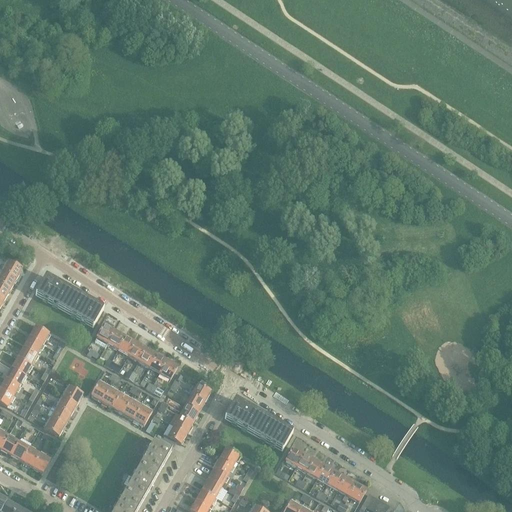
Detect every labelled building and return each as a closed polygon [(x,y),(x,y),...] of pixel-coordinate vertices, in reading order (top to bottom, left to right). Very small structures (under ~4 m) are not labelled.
[(15,281),(21,271),(8,263),(2,274),(15,281)] [(0,286),(9,292),(15,281),(2,274),(0,276),(0,286)] [(103,311),(45,279),(38,291),(37,291),(36,293),(37,294),(35,297),(92,329),(94,326),(95,326),(96,324),(103,311)] [(0,300),(3,303),(9,292),(0,286),(0,300)] [(69,340),(73,329),(64,326),(60,336),(69,340)] [(106,346),(114,333),(103,327),(96,340),(106,346)] [(42,347),(48,336),(35,329),(29,339),(42,347)] [(117,352),(124,339),(114,333),(106,346),(117,352)] [(36,358),(42,347),(29,339),(23,350),(36,358)] [(127,358),(135,345),(124,339),(117,352),(127,358)] [(138,364),(145,351),(135,345),(127,358),(138,364)] [(36,358),(23,350),(17,360),(30,368),(36,358)] [(95,357),(96,355),(90,351),(86,357),(91,360),(91,358),(97,362),(99,359),(95,357)] [(148,370),(156,357),(145,351),(138,364),(148,370)] [(159,377),(166,363),(156,357),(148,370),(159,377)] [(24,379),(30,368),(17,360),(11,371),(24,379)] [(112,364),(111,363),(108,370),(118,376),(122,369),(112,364)] [(169,382),(177,369),(166,363),(159,377),(169,382)] [(19,389),(24,379),(11,371),(5,381),(19,389)] [(128,382),(133,374),(128,372),(124,379),(128,382)] [(134,381),(137,377),(133,374),(128,382),(132,384),(133,384),(134,381)] [(183,383),(185,379),(179,375),(176,379),(183,383)] [(0,392),(13,400),(19,389),(5,381),(0,390),(0,392)] [(101,405),(109,391),(98,385),(91,399),(101,405)] [(82,397),(63,386),(61,388),(62,388),(61,391),(62,392),(59,397),(63,399),(76,407),(82,397)] [(176,394),(178,390),(172,386),(170,390),(176,394)] [(204,405),(210,394),(197,387),(191,397),(204,405)] [(51,392),(45,389),(42,394),(48,397),(51,392)] [(111,411),(119,397),(109,391),(101,405),(111,411)] [(0,406),(7,410),(13,400),(0,392),(0,406)] [(31,407),(36,398),(32,396),(29,401),(27,405),(31,407)] [(122,416),(130,403),(119,397),(111,411),(122,416)] [(198,415),(203,405),(204,405),(191,397),(185,408),(198,415)] [(70,418),(76,407),(63,399),(57,410),(70,418)] [(292,434),(235,401),(224,420),(282,453),(292,434)] [(132,422),(140,409),(130,403),(122,416),(132,422)] [(24,419),(30,409),(26,406),(20,417),(24,419)] [(192,426),(198,415),(185,408),(179,418),(192,426)] [(143,428),(150,415),(140,409),(132,422),(143,428)] [(36,418),(39,413),(33,410),(31,415),(36,418)] [(64,429),(70,418),(57,410),(51,421),(64,429)] [(186,436),(192,426),(179,418),(173,429),(186,436)] [(58,439),(64,429),(51,421),(45,431),(58,439)] [(180,447),(186,436),(173,429),(167,439),(180,447)] [(0,451),(1,452),(8,439),(0,434),(0,451)] [(11,458),(19,445),(8,439),(1,452),(11,458)] [(137,511),(171,453),(159,446),(156,444),(156,445),(154,444),(120,504),(116,511),(115,511),(137,511)] [(21,464),(29,450),(19,445),(11,458),(21,464)] [(31,470),(39,456),(29,450),(21,464),(31,470)] [(296,470),(303,456),(292,450),(285,464),(296,470)] [(233,469),(239,459),(225,451),(219,461),(233,469)] [(42,476),(50,462),(39,456),(31,470),(42,476)] [(306,476),(313,462),(303,456),(296,470),(306,476)] [(227,479),(233,469),(219,461),(213,471),(227,479)] [(317,482),(324,468),(313,462),(306,476),(317,482)] [(327,487),(334,474),(324,468),(317,482),(327,487)] [(221,490),(227,479),(213,471),(207,482),(221,490)] [(338,493),(345,480),(334,474),(327,487),(338,493)] [(348,499),(355,486),(345,480),(338,493),(345,497),(342,502),(345,504),(348,499)] [(215,500),(221,490),(207,482),(201,493),(215,500)] [(359,505),(366,492),(355,486),(348,499),(359,505)] [(209,511),(215,500),(201,493),(195,503),(209,511)] [(367,511),(373,500),(368,496),(362,507),(366,510),(367,511)] [(111,499),(107,505),(113,509),(117,503),(111,499)] [(369,511),(373,511),(379,503),(373,500),(367,511),(369,511)] [(243,511),(247,504),(242,501),(237,508),(243,511)] [(13,511),(16,508),(6,503),(0,511),(13,511)] [(207,511),(209,511),(195,503),(189,511),(207,511)] [(379,511),(384,506),(379,503),(373,511),(379,511)]
